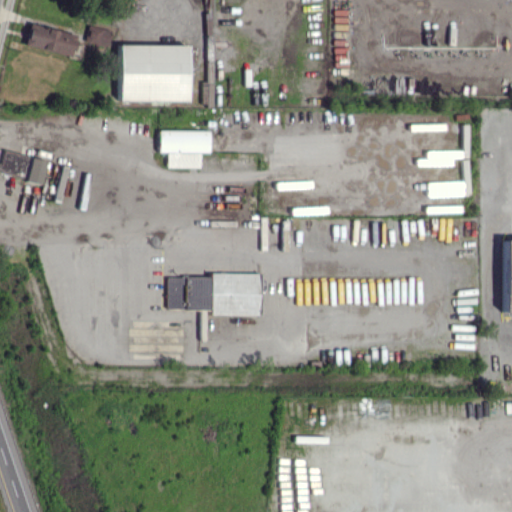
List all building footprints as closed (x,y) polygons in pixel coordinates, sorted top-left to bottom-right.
[(26,45),(73,56),(78,33),(31,23),(26,45)] [(87,42),(110,45),(113,26),(90,23),(87,42)] [(118,100),(187,101),(188,45),(119,44),(118,100)] [(168,167),(200,166),(200,152),(210,152),(209,130),(159,130),(159,151),(168,151),(168,167)] [(47,159),(0,149),(0,170),(26,176),(25,181),(42,184),(47,159)] [(502,312),(511,311),(511,239),(502,240),(502,312)]
